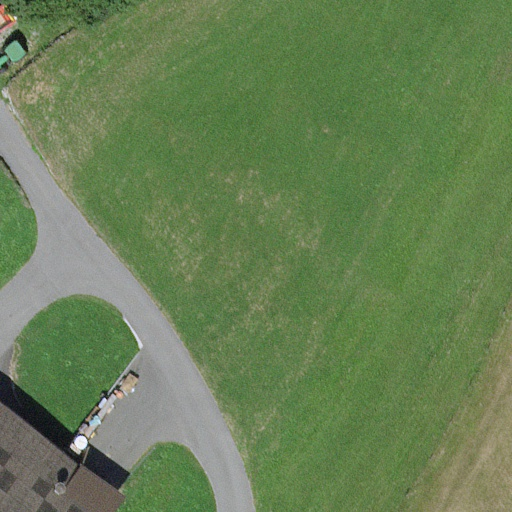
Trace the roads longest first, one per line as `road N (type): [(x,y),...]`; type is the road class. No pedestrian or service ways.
road 1 (track): [(0,325),(38,292),(109,274),(147,306),(182,363),(216,437),(229,511)]
road 2 (track): [(0,123),(109,274)]
